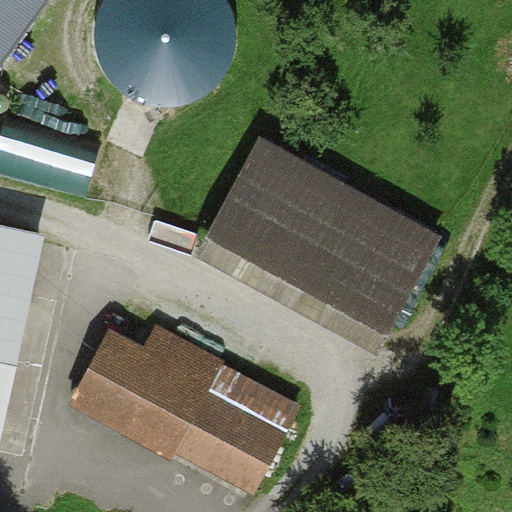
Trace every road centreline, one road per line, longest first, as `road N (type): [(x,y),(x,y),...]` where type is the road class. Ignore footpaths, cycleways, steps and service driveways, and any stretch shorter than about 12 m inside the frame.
road 1 (track): [(511,171),(415,359),(359,403),(272,511)]
road 2 (track): [(0,209),(89,236),(202,287),(320,355),(359,403)]
